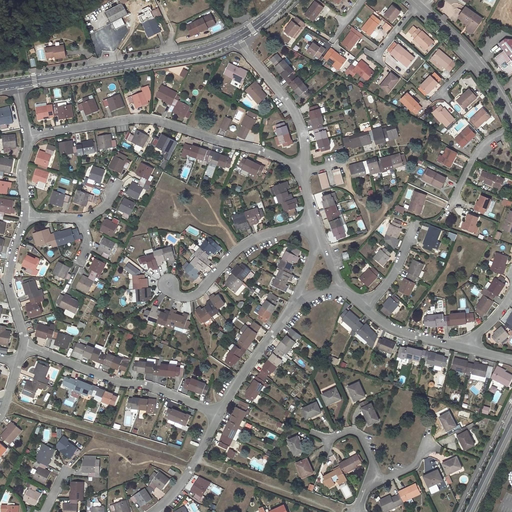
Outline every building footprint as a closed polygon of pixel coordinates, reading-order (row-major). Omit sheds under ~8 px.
[(315,1),(305,14),(314,21),(319,14),(318,13),(323,7),(315,1)] [(122,3),(105,12),(111,23),(128,14),(122,3)] [(398,15),(397,13),(399,10),(393,5),(385,15),(393,22),(398,15)] [(481,21),(477,18),(478,16),(466,7),(459,17),(467,23),(468,22),(470,23),(468,26),(474,31),(481,21)] [(151,12),(140,17),(146,29),(148,29),(151,36),(161,31),(151,12)] [(373,14),(361,29),(369,35),(373,30),(381,21),(373,14)] [(212,15),(197,22),(188,26),(191,35),(201,31),(201,32),(209,29),(208,27),(216,24),(212,15)] [(292,21),(285,31),(293,37),(300,27),(301,28),(303,24),(296,19),(293,22),(292,21)] [(300,27),(293,37),(294,38),(302,28),(301,28),(300,27)] [(352,27),(350,30),(351,31),(342,44),(350,50),(359,37),(360,38),(363,35),(352,27)] [(417,29),(412,35),(415,38),(414,40),(426,50),(433,42),(422,31),(421,33),(417,29)] [(505,38),(498,44),(503,50),(493,58),(498,65),(497,65),(502,72),(503,71),(508,77),(511,73),(511,40),(511,39),(505,38)] [(307,50),(314,56),(315,55),(319,57),(325,49),(321,46),(320,48),(317,45),(313,42),(307,50)] [(394,43),(388,50),(392,53),(397,45),(394,43)] [(409,65),(415,58),(398,44),(397,45),(392,53),(391,53),(399,59),(400,58),(409,65)] [(63,46),(45,49),(46,57),(55,56),(55,58),(65,57),(63,46)] [(331,48),(324,57),(340,69),(346,60),(331,48)] [(452,60),(439,49),(432,57),(444,67),(449,72),(456,64),(452,61),(452,60)] [(444,67),(432,57),(430,60),(442,70),(444,67)] [(310,93),(307,90),(308,89),(298,77),(296,78),(294,75),(292,73),(293,72),(284,60),(283,60),(280,58),(274,63),(276,66),(275,67),(285,78),(285,79),(289,84),(290,84),(300,96),(301,95),(303,98),(310,93)] [(399,59),(408,67),(409,65),(400,58),(399,59)] [(373,74),(367,69),(368,67),(369,66),(361,61),(356,67),(352,64),(345,72),(349,75),(354,70),(367,81),(373,74)] [(229,64),(224,73),(234,78),(234,79),(242,83),(248,71),(242,68),(242,70),(229,64)] [(180,75),(186,78),(189,71),(183,68),(180,75)] [(387,80),(381,87),(388,93),(399,79),(391,73),(386,80),(387,80)] [(432,74),(431,76),(438,82),(439,81),(432,74)] [(431,76),(420,86),(427,92),(430,89),(431,90),(438,83),(438,82),(431,76)] [(267,97),(257,85),(258,84),(256,81),(246,90),(258,104),(267,97)] [(163,98),(162,99),(166,101),(166,102),(172,105),(172,104),(176,107),(173,112),(184,118),(190,106),(187,104),(188,102),(181,98),(180,101),(175,99),(177,93),(162,85),(157,95),(163,98)] [(470,89),(463,94),(465,96),(458,102),(464,109),(477,97),(476,96),(471,91),(470,89)] [(144,91),(128,98),(130,104),(135,102),(137,108),(149,103),(144,91)] [(408,93),(401,100),(412,111),(413,110),(418,105),(419,104),(408,93)] [(119,95),(103,101),(105,107),(110,105),(112,111),(124,107),(119,95)] [(94,99),(78,105),(80,111),(85,109),(87,115),(98,111),(94,99)] [(37,107),(36,107),(38,118),(44,117),(44,118),(50,118),(49,115),(59,113),(60,119),(74,117),(72,104),(68,105),(68,102),(52,104),(52,105),(47,106),(46,103),(36,104),(37,107)] [(472,115),(483,106),(480,103),(469,112),(472,115)] [(330,149),(329,146),(330,145),(326,130),(324,131),(322,124),(324,123),(320,108),(319,109),(318,105),(309,107),(310,111),(314,126),(313,126),(315,133),(316,133),(320,148),(321,148),(322,151),(330,149)] [(418,105),(413,110),(416,113),(422,108),(418,105)] [(440,106),(432,113),(435,117),(437,115),(447,126),(455,119),(444,108),(443,109),(440,106)] [(10,107),(0,108),(0,124),(1,129),(8,128),(7,123),(13,121),(10,107)] [(483,108),(471,119),(477,127),(490,116),(483,108)] [(243,126),(242,128),(249,132),(250,129),(251,130),(257,120),(247,114),(241,125),(243,126)] [(225,116),(220,127),(226,130),(231,119),(225,116)] [(284,122),(276,125),(277,128),(276,129),(281,144),(283,143),(284,147),(293,144),(292,140),(291,141),(287,126),(285,126),(284,122)] [(371,143),(370,141),(377,139),(379,143),(394,138),(394,137),(399,135),(396,125),(383,129),(382,127),(345,138),(348,147),(353,146),(353,148),(371,143)] [(468,127),(455,139),(461,146),(468,139),(469,141),(476,135),(468,127)] [(131,134),(127,140),(143,148),(149,136),(138,130),(135,136),(131,134)] [(11,153),(10,147),(17,146),(15,134),(3,136),(4,153),(11,153)] [(110,134),(98,136),(100,149),(117,146),(116,140),(111,140),(110,134)] [(178,143),(162,135),(160,140),(155,138),(152,144),(172,154),(178,143)] [(87,142),(81,142),(82,145),(72,147),(71,140),(59,142),(61,155),(83,152),(84,154),(95,152),(94,141),(87,142)] [(232,160),(228,158),(229,157),(214,152),(215,151),(208,149),(208,150),(193,145),(192,146),(185,144),(182,151),(190,154),(189,155),(191,156),(189,159),(196,161),(197,158),(204,160),(205,158),(212,160),(211,163),(226,167),(226,166),(229,167),(232,160)] [(440,155),(437,160),(449,166),(452,160),(453,161),(457,153),(447,148),(443,156),(440,155)] [(39,151),(35,163),(48,167),(52,154),(53,155),(54,151),(53,151),(47,149),(45,153),(39,151)] [(359,165),(350,168),(353,177),(370,172),(371,174),(407,164),(404,154),(400,156),(399,154),(382,158),(383,160),(375,162),(374,159),(359,163),(359,165)] [(115,156),(109,167),(120,173),(123,167),(127,170),(130,164),(115,156)] [(9,182),(3,181),(4,171),(10,172),(13,160),(0,158),(0,192),(7,194),(9,182)] [(243,158),(240,166),(243,167),(243,168),(257,175),(258,173),(261,175),(265,166),(262,165),(261,166),(247,159),(247,160),(243,158)] [(142,163),(136,174),(142,177),(138,185),(132,182),(127,193),(138,199),(153,169),(142,163)] [(93,166),(87,183),(94,185),(95,180),(101,182),(105,171),(93,166)] [(339,168),(333,170),(337,185),(344,183),(339,168)] [(39,183),(37,187),(44,189),(49,173),(37,169),(33,180),(39,183)] [(427,169),(423,177),(434,182),(433,184),(441,188),(446,178),(427,169)] [(483,171),(479,180),(501,189),(504,179),(483,171)] [(325,172),(318,174),(322,189),(329,187),(325,172)] [(144,188),(148,190),(154,177),(151,175),(144,188)] [(279,202),(280,203),(282,203),(285,211),(286,211),(295,208),(296,208),(294,203),(297,201),(296,198),(293,199),(291,194),(288,194),(286,188),(289,187),(287,181),(274,186),(277,196),(274,197),(276,203),(279,202)] [(78,190),(73,202),(85,206),(87,200),(92,202),(94,195),(78,190)] [(54,191),(50,203),(61,207),(64,201),(68,202),(70,196),(54,191)] [(415,191),(408,210),(418,213),(421,204),(423,205),(426,195),(415,191)] [(345,237),(344,233),(345,233),(342,225),(340,218),(338,218),(335,212),(338,211),(332,197),(336,196),(335,192),(322,196),(323,200),(322,200),(328,214),(327,215),(329,222),(330,221),(335,236),(336,236),(337,239),(345,237)] [(476,204),(474,209),(484,213),(485,211),(486,208),(487,209),(488,208),(491,200),(491,199),(481,195),(478,205),(476,204)] [(6,222),(3,222),(5,212),(11,213),(13,201),(1,198),(0,201),(0,233),(3,234),(4,227),(5,227),(6,222)] [(124,198),(119,209),(124,211),(122,216),(128,219),(136,204),(124,198)] [(259,222),(258,219),(261,218),(258,208),(245,212),(246,215),(233,219),(237,229),(241,228),(242,230),(250,228),(250,225),(259,222)] [(506,219),(502,229),(511,232),(511,231),(511,211),(510,211),(507,220),(506,219)] [(469,214),(463,228),(472,232),(473,232),(475,225),(478,217),(469,214)] [(106,219),(101,230),(112,236),(120,221),(114,218),(112,222),(106,219)] [(396,239),(401,228),(399,227),(401,224),(393,221),(392,224),(391,224),(384,240),(394,248),(397,239),(396,239)] [(425,244),(424,247),(431,250),(432,247),(434,247),(441,229),(431,225),(423,243),(425,244)] [(48,229),(36,233),(40,245),(56,240),(58,245),(75,240),(72,230),(66,232),(65,230),(61,232),(61,231),(54,233),(54,234),(50,235),(48,229)] [(494,238),(500,240),(502,232),(497,230),(494,238)] [(104,251),(102,256),(108,259),(115,243),(104,238),(98,248),(104,251)] [(197,245),(192,252),(195,254),(197,256),(185,270),(187,272),(189,274),(187,277),(192,282),(195,279),(196,279),(199,275),(197,273),(201,268),(204,270),(207,265),(205,263),(209,259),(214,254),(217,249),(216,248),(219,245),(211,238),(208,241),(207,240),(200,247),(197,245)] [(155,254),(140,258),(144,264),(147,263),(149,268),(152,267),(153,269),(158,268),(158,265),(163,264),(162,261),(169,259),(170,262),(176,260),(172,247),(154,251),(155,254)] [(381,249),(374,258),(382,265),(390,257),(389,256),(391,253),(385,248),(383,250),(381,249)] [(291,274),(294,269),(291,267),(294,261),(297,262),(299,257),(297,256),(299,252),(291,249),(289,252),(287,251),(278,268),(281,269),(273,285),(285,291),(288,286),(285,285),(288,279),(291,280),(293,275),(291,274)] [(504,271),(502,271),(507,256),(497,252),(491,270),(503,274),(504,271)] [(28,267),(26,272),(32,274),(39,259),(27,254),(22,265),(28,267)] [(82,276),(77,287),(88,293),(98,273),(101,274),(106,264),(96,259),(94,264),(92,264),(90,269),(92,270),(88,279),(82,276)] [(405,278),(399,291),(409,295),(415,283),(414,282),(416,276),(418,277),(424,264),(414,259),(408,272),(409,273),(406,279),(405,278)] [(59,262),(53,273),(69,281),(71,275),(67,273),(70,267),(59,262)] [(234,273),(227,281),(230,283),(227,285),(236,293),(244,283),(242,281),(251,271),(243,264),(240,267),(238,265),(232,272),(234,273)] [(369,268),(359,279),(368,286),(377,276),(376,275),(378,272),(373,267),(371,269),(369,268)] [(148,301),(148,297),(151,297),(150,287),(148,288),(147,278),(145,278),(144,275),(133,275),(134,289),(136,288),(137,302),(148,301)] [(493,301),(492,300),(496,295),(497,296),(505,284),(503,283),(498,279),(496,278),(488,290),(489,291),(487,293),(486,296),(484,295),(476,307),(477,308),(484,312),(485,313),(493,301)] [(25,290),(27,295),(29,295),(32,304),(26,305),(30,317),(42,313),(38,302),(45,300),(42,290),(38,291),(34,280),(24,283),(26,290),(25,290)] [(470,291),(476,295),(480,290),(474,286),(470,291)] [(80,304),(74,301),(75,300),(71,298),(71,297),(65,294),(64,296),(60,304),(60,306),(66,309),(64,313),(73,318),(80,304)] [(219,312),(217,309),(225,304),(219,295),(216,297),(214,294),(210,298),(211,300),(207,303),(208,305),(202,309),(200,307),(196,310),(204,322),(219,312)] [(399,304),(398,303),(400,301),(394,295),(392,298),(390,297),(383,305),(391,313),(399,304)] [(276,306),(275,305),(277,302),(270,298),(268,301),(267,300),(259,313),(260,315),(258,318),(266,323),(268,320),(267,319),(276,306)] [(183,316),(176,314),(177,311),(171,309),(171,312),(165,310),(164,313),(157,310),(159,308),(153,306),(148,319),(166,326),(167,322),(184,328),(189,315),(184,313),(183,316)] [(358,331),(357,332),(368,342),(376,333),(365,324),(364,325),(359,321),(360,320),(349,311),(348,312),(346,310),(340,315),(343,318),(342,319),(352,329),(354,327),(358,331)] [(451,325),(451,324),(467,323),(467,322),(470,321),(469,313),(466,313),(465,312),(450,314),(450,316),(443,316),(443,314),(427,315),(428,317),(424,317),(425,325),(428,325),(428,326),(444,325),(444,326),(451,325)] [(71,336),(54,331),(56,325),(51,324),(50,327),(39,324),(36,334),(42,336),(42,337),(47,339),(48,336),(57,339),(55,345),(67,349),(71,336)] [(11,332),(4,331),(5,326),(0,325),(0,342),(8,344),(9,344),(11,332)] [(227,359),(225,361),(232,367),(234,364),(235,364),(244,352),(245,352),(249,346),(248,346),(257,333),(259,329),(252,325),(250,328),(249,327),(240,340),(242,341),(237,347),(236,345),(227,358),(227,359)] [(494,335),(492,337),(496,343),(499,340),(500,342),(509,334),(502,326),(493,333),(494,335)] [(265,366),(262,369),(269,374),(269,375),(272,372),(273,372),(282,359),(280,358),(284,353),(286,354),(295,342),(295,341),(297,338),(290,333),(288,336),(287,335),(278,348),(277,347),(273,352),(274,353),(264,366),(265,366)] [(379,348),(389,353),(389,354),(396,357),(399,346),(396,344),(396,343),(383,338),(382,340),(379,338),(376,345),(379,347),(379,348)] [(107,356),(101,353),(102,351),(101,351),(102,347),(96,344),(95,348),(87,345),(87,346),(83,345),(80,353),(84,354),(83,355),(98,361),(97,362),(103,364),(104,363),(119,370),(119,368),(126,371),(130,364),(129,364),(130,360),(124,358),(123,360),(108,354),(107,356)] [(412,359),(420,361),(421,359),(427,361),(427,363),(442,366),(442,365),(446,366),(448,358),(444,357),(445,356),(429,353),(429,352),(423,350),(423,351),(407,347),(407,348),(404,347),(403,349),(402,354),(401,358),(405,359),(405,357),(409,358),(408,362),(411,363),(412,359)] [(330,362),(337,365),(340,360),(333,356),(330,362)] [(455,358),(452,369),(466,372),(465,375),(471,377),(472,373),(486,377),(488,366),(475,363),(474,364),(468,363),(468,361),(455,358)] [(135,362),(134,370),(138,371),(137,372),(153,373),(153,374),(160,375),(160,374),(176,376),(176,375),(179,376),(180,367),(177,367),(177,366),(161,364),(161,366),(154,365),(154,363),(139,361),(139,362),(135,362)] [(48,380),(45,378),(50,367),(49,367),(41,364),(40,363),(37,369),(36,369),(34,374),(36,375),(33,383),(27,381),(22,393),(34,398),(39,387),(45,389),(48,380)] [(511,378),(511,375),(500,369),(500,368),(497,366),(491,377),(508,386),(511,378)] [(269,374),(262,369),(260,372),(266,378),(269,374)] [(247,393),(245,397),(252,401),(254,398),(255,399),(264,385),(262,384),(264,381),(256,376),(254,379),(255,380),(246,393),(247,393)] [(118,397),(113,395),(113,394),(99,388),(99,387),(93,385),(92,386),(78,380),(77,381),(70,378),(69,379),(65,378),(62,384),(74,388),(74,390),(88,396),(89,393),(96,396),(95,398),(109,404),(110,403),(115,405),(118,397)] [(209,386),(206,385),(206,384),(192,378),(191,380),(188,379),(184,387),(187,389),(188,388),(202,394),(203,393),(206,394),(209,386)] [(359,382),(348,387),(352,395),(353,394),(356,400),(366,396),(359,382)] [(501,392),(497,391),(499,387),(492,385),(490,391),(495,393),(492,402),(498,403),(501,392)] [(472,386),(470,389),(476,395),(479,392),(472,386)] [(335,402),(334,400),(341,398),(336,388),(322,394),(327,405),(335,402)] [(131,407),(131,408),(147,410),(147,413),(155,414),(157,399),(149,399),(133,397),(133,398),(129,398),(128,406),(131,407)] [(367,400),(360,404),(369,425),(379,420),(372,403),(369,405),(367,400)] [(317,402),(302,409),(307,419),(321,412),(317,402)] [(247,411),(245,411),(247,408),(239,404),(238,407),(237,407),(230,421),(229,421),(226,427),(227,427),(220,441),(221,442),(219,445),(227,449),(229,445),(230,446),(237,432),(234,431),(237,425),(239,426),(247,411)] [(169,408),(165,416),(169,418),(168,418),(176,421),(174,425),(181,428),(183,424),(186,426),(191,415),(187,414),(187,415),(173,409),(172,409),(169,408)] [(449,412),(440,417),(447,431),(456,426),(449,412)] [(8,428),(5,431),(6,432),(2,437),(10,444),(22,430),(12,422),(7,427),(8,428)] [(463,428),(456,432),(465,449),(474,445),(467,431),(465,432),(463,428)] [(57,429),(57,433),(52,432),(52,436),(61,438),(62,429),(57,429)] [(61,450),(60,451),(70,458),(73,454),(77,457),(82,451),(68,441),(69,440),(63,436),(57,444),(57,447),(61,450)] [(298,436),(288,440),(294,455),(304,450),(298,436)] [(50,473),(45,470),(47,466),(48,466),(51,460),(50,459),(52,455),(51,455),(54,449),(44,444),(36,460),(41,462),(33,478),(45,484),(50,473)] [(236,453),(233,451),(233,450),(230,448),(226,456),(230,457),(230,456),(233,458),(236,453)] [(356,468),(354,466),(362,462),(358,454),(342,462),(348,472),(356,468)] [(457,457),(449,461),(450,462),(443,465),(448,474),(462,468),(457,457)] [(89,472),(89,477),(96,477),(96,460),(83,459),(83,472),(89,472)] [(306,459),(296,464),(303,478),(313,473),(310,465),(309,466),(306,459)] [(342,462),(339,464),(344,474),(348,472),(342,462)] [(340,468),(323,477),(327,485),(334,482),(331,477),(337,474),(340,479),(337,480),(339,484),(347,480),(344,474),(340,468)] [(438,470),(430,473),(431,475),(424,478),(428,487),(443,480),(438,470)] [(160,472),(149,486),(154,490),(157,486),(162,490),(170,480),(160,472)] [(199,500),(211,482),(199,476),(191,489),(196,492),(193,497),(199,500)] [(70,493),(70,499),(71,499),(71,504),(64,504),(64,511),(77,511),(78,499),(83,500),(84,482),(73,482),(73,488),(72,488),(72,493),(70,493)] [(32,484),(23,500),(35,505),(41,495),(35,491),(37,487),(32,484)] [(416,484),(399,492),(400,494),(403,502),(420,494),(416,484)] [(346,498),(351,495),(346,485),(341,488),(346,498)] [(145,488),(130,498),(134,504),(138,501),(142,506),(152,499),(145,488)] [(390,496),(379,501),(385,511),(404,503),(403,502),(400,494),(395,496),(397,500),(394,502),(392,498),(390,496)] [(104,511),(105,507),(91,506),(91,500),(88,500),(87,511),(104,511)] [(130,511),(126,500),(110,506),(111,511),(112,511),(116,510),(117,511),(130,511)]
